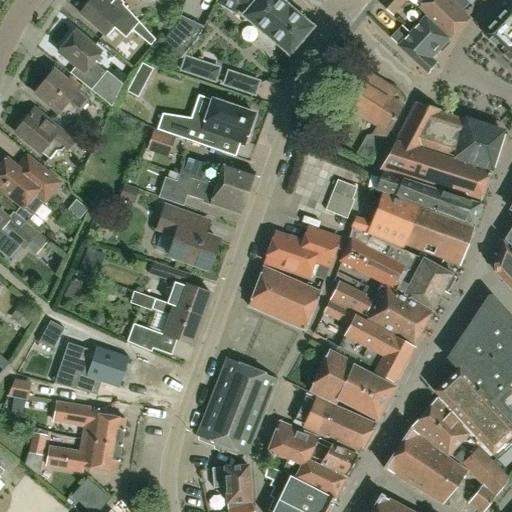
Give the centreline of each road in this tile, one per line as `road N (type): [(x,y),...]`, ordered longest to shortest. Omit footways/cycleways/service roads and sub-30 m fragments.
road 1 (residential): [(343,21),(284,134),(174,444),(171,511)]
road 2 (residential): [(261,511),(265,424),(373,172),(419,87)]
road 3 (residential): [(363,477),(473,270)]
